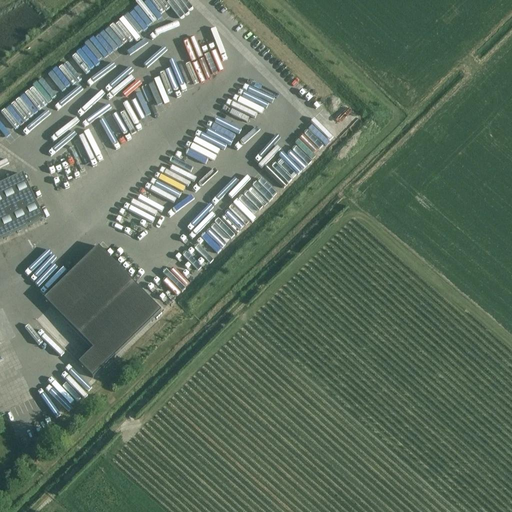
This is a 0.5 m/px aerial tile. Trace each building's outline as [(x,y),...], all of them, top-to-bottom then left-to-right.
[(146,103),(151,113),(160,108),(155,99),(146,103)] [(143,103),(137,106),(142,117),(148,114),(143,103)] [(157,125),(169,121),(166,111),(153,115),(157,125)] [(106,147),(111,145),(101,128),(97,131),(106,147)] [(96,157),(102,154),(92,136),(84,140),(95,162),(98,161),(96,157)] [(177,165),(201,149),(194,139),(181,148),(184,152),(174,159),(177,165)] [(130,163),(140,155),(136,151),(127,159),(130,163)] [(181,172),(176,174),(178,178),(208,163),(202,152),(178,164),(181,172)] [(61,153),(55,156),(63,173),(69,170),(61,153)] [(63,173),(64,180),(73,178),(72,172),(63,173)] [(22,175),(0,185),(0,241),(44,220),(22,175)] [(218,216),(237,204),(232,196),(213,208),(218,216)] [(242,223),(235,214),(227,221),(235,230),(242,223)] [(149,236),(130,248),(133,253),(153,241),(149,236)] [(98,247),(44,300),(93,350),(78,364),(93,378),(161,312),(98,247)]
